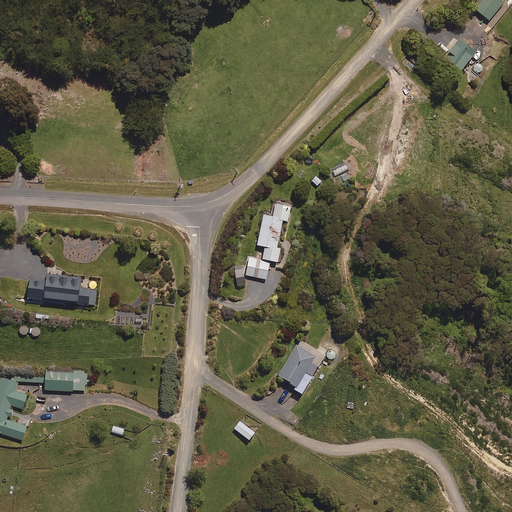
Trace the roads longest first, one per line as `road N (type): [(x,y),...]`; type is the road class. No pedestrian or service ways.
road 1 (unclassified): [(195,205),(200,271),(176,511)]
road 2 (unclassified): [(414,0),(253,174),(195,205)]
road 3 (unclassified): [(195,205),(0,197)]
